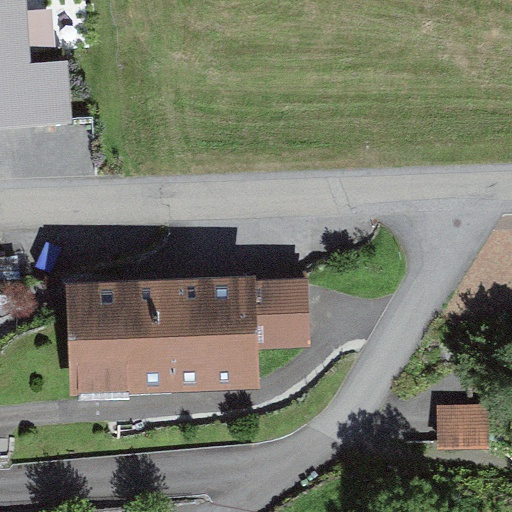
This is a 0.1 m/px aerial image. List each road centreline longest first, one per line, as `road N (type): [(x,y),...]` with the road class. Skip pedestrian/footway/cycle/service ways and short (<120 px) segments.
road 1 (residential): [(0,492),(275,464),(358,411),(443,257),(464,186)]
road 2 (residential): [(0,201),(464,186)]
